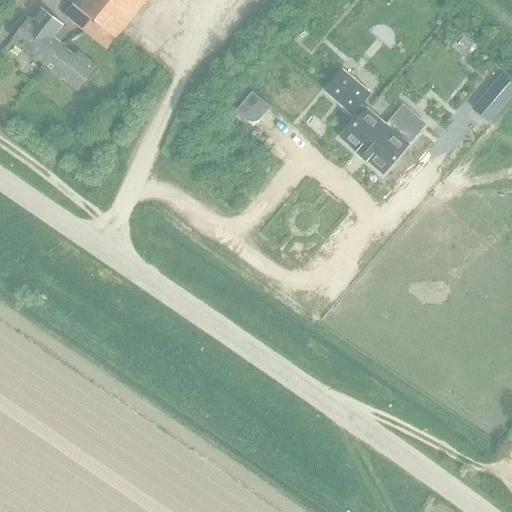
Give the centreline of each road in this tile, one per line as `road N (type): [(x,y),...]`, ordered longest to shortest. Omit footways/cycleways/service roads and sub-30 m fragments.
road 1 (unclassified): [(482,511),(119,259)]
road 2 (unclassified): [(119,259),(113,230),(0,141)]
road 3 (unclassified): [(119,259),(0,179)]
road 4 (track): [(390,511),(339,439),(333,423),(346,416)]
